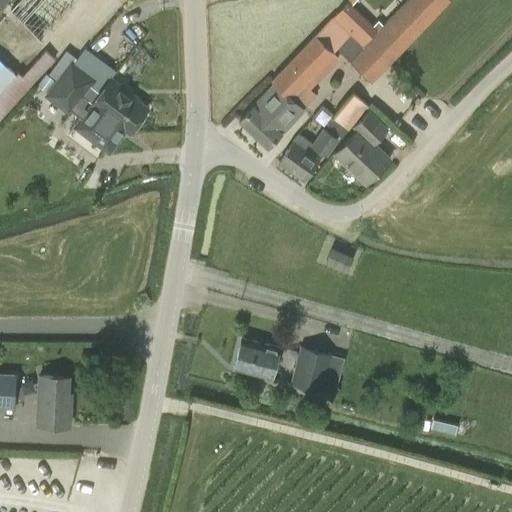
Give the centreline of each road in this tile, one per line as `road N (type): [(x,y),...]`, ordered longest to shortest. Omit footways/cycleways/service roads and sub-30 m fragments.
road 1 (unclassified): [(195,132),(319,207),(344,216),(372,212),(511,59)]
road 2 (unclassified): [(123,511),(167,331),(195,132)]
road 3 (unclassified): [(195,132),(192,0)]
